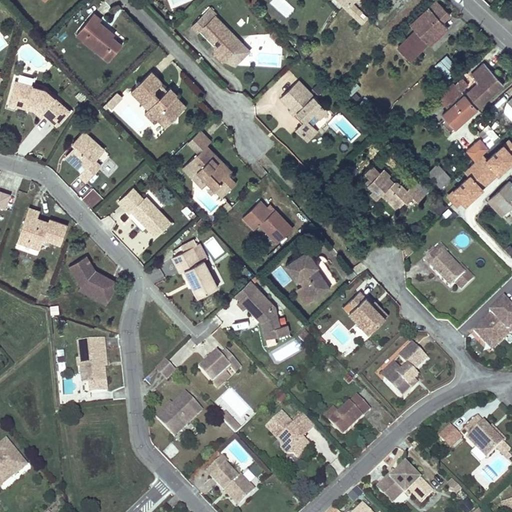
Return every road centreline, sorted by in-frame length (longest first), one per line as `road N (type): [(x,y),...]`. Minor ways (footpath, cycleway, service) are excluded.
road 1 (residential): [(312,511),(426,402),(486,376)]
road 2 (residential): [(137,271),(127,324),(140,443),(171,475)]
road 3 (residential): [(0,157),(50,179),(137,271)]
road 4 (residential): [(128,0),(250,132)]
road 5 (residential): [(386,256),(398,287),(486,376)]
